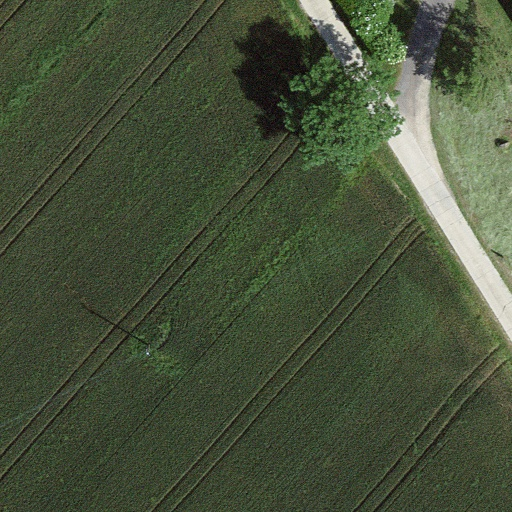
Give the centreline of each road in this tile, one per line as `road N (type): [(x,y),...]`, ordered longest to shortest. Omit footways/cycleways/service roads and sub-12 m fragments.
road 1 (track): [(318,0),(511,310)]
road 2 (unknown): [(393,120),(425,0)]
